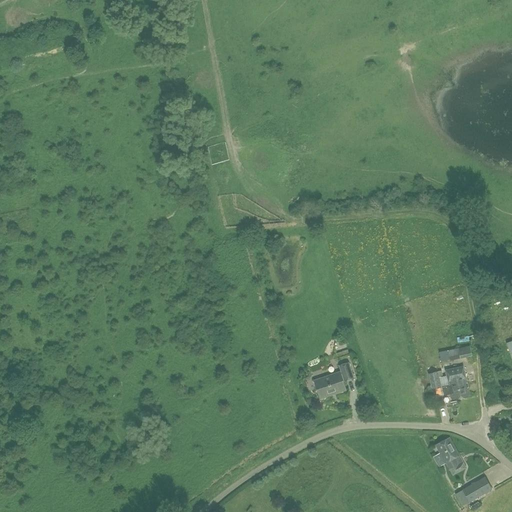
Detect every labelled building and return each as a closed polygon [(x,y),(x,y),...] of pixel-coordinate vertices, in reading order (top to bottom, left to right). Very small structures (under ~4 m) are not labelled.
[(0,39),(0,73),(61,62),(66,59),(69,55),(72,50),(72,45),(71,40),(69,35),(65,32),(60,29),(54,29),(0,39)] [(470,346),(448,351),(449,357),(460,355),(460,359),(472,356),(470,346)] [(337,393),(347,389),(344,380),(346,380),(355,377),(350,362),(341,365),(343,371),(341,372),(341,371),(316,380),(322,398),(331,395),(331,394),(337,392),(337,393)] [(452,399),(470,395),(464,366),(446,369),(449,385),(443,386),(445,394),(451,393),(452,399)] [(438,372),(429,374),(432,388),(442,387),(438,372)] [(453,474),(467,467),(451,437),(437,444),(453,474)] [(463,506),(492,490),(485,477),(456,494),(463,506)]
